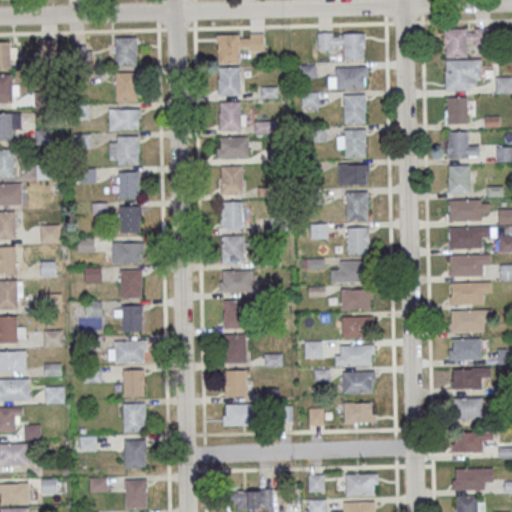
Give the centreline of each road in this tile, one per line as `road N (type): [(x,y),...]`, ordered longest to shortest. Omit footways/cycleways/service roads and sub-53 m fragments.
road 1 (residential): [(511,2),(0,16)]
road 2 (residential): [(186,511),(174,0)]
road 3 (residential): [(413,511),(401,0)]
road 4 (residential): [(412,447),(185,455)]
